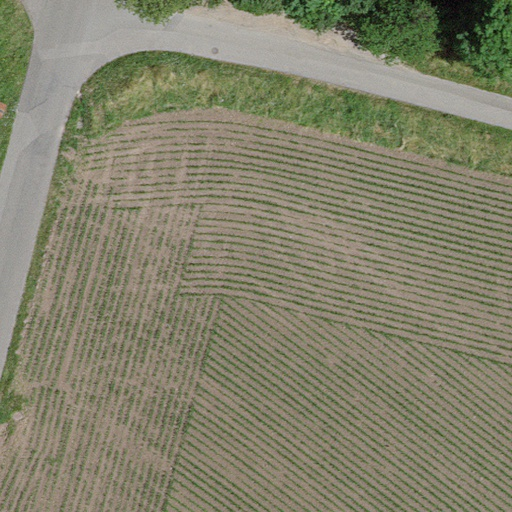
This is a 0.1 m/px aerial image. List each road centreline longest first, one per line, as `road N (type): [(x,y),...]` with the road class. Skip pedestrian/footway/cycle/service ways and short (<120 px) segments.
road 1 (residential): [(114,0),(511,104)]
road 2 (residential): [(0,280),(67,0)]
